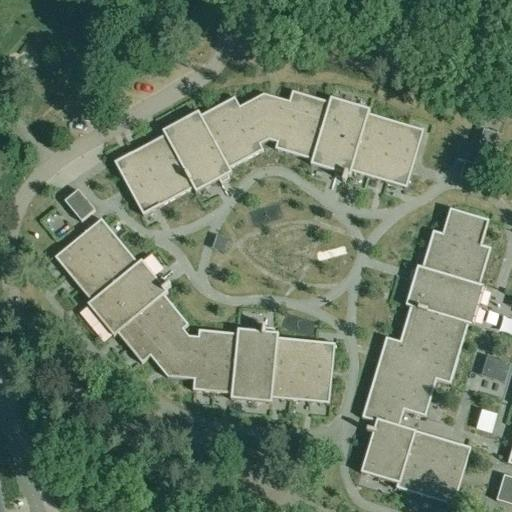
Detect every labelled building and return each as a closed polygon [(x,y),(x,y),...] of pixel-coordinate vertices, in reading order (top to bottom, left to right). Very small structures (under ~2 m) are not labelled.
[(114,165),(143,218),(193,191),(196,195),(219,182),(221,186),(230,181),(228,178),(232,175),(230,171),(263,153),(260,147),(268,142),(277,145),(275,152),(312,162),(310,167),(336,175),(334,179),(345,182),(347,178),(350,179),(351,174),(406,191),(424,132),(368,116),(370,112),(330,100),(329,104),(292,94),(289,104),(263,96),(240,109),(234,100),(201,118),(198,114),(162,133),(164,138),(114,165)] [(484,133),(475,164),(491,168),(500,138),(484,133)] [(459,180),(485,188),(490,171),(464,163),(459,180)] [(78,192),(64,203),(81,224),(95,213),(78,192)] [(481,248),(489,223),(450,212),(442,236),(433,233),(422,270),(417,269),(416,273),(412,272),(409,282),(413,283),(406,308),(410,310),(400,344),(386,340),(362,420),(371,423),(369,432),(367,431),(367,434),(373,436),(361,475),(397,486),(396,491),(453,508),(471,450),(399,429),(404,413),(425,419),(436,382),(450,386),(468,327),(472,328),(484,289),(480,288),(491,251),(481,248)] [(329,406),(335,346),(278,340),(278,336),(274,335),(274,331),(263,330),(262,334),(237,332),(237,336),(199,333),(190,340),(183,332),(188,327),(164,298),(168,294),(166,292),(169,289),(162,280),(158,283),(141,262),(138,266),(102,221),(55,260),(91,304),(87,307),(114,339),(117,336),(142,366),(150,359),(167,380),(194,382),(193,393),(231,397),(230,402),(272,406),(272,401),(329,406)] [(486,361),(480,381),(504,388),(511,368),(486,361)] [(316,448),(312,463),(336,470),(340,455),(316,448)] [(511,479),(504,478),(496,503),(511,507),(511,479)]
